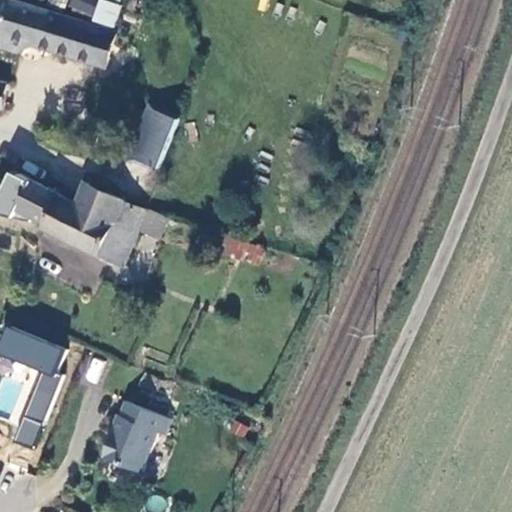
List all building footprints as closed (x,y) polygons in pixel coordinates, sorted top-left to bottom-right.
[(19,0),(0,0),(0,30),(6,33),(2,44),(19,49),(36,43),(106,65),(118,31),(61,13),(19,0)] [(117,26),(123,8),(105,3),(99,20),(117,26)] [(0,79),(0,105),(4,106),(10,80),(0,79)] [(150,106),(131,155),(162,167),(180,117),(150,106)] [(128,200),(90,181),(82,204),(62,195),(48,223),(46,228),(125,265),(142,231),(162,237),(170,217),(127,201),(128,200)] [(62,195),(34,182),(19,209),(48,223),(62,195)] [(263,262),(267,249),(228,236),(227,239),(205,232),(202,243),(263,262)] [(5,350),(48,368),(19,438),(38,446),(68,372),(62,370),(72,347),(15,324),(5,350)] [(99,383),(104,359),(91,356),(85,380),(99,383)] [(9,362),(0,394),(0,414),(23,421),(37,369),(9,362)] [(173,414),(128,397),(122,410),(120,410),(113,426),(116,426),(106,452),(144,467),(160,428),(167,430),(173,414)]
